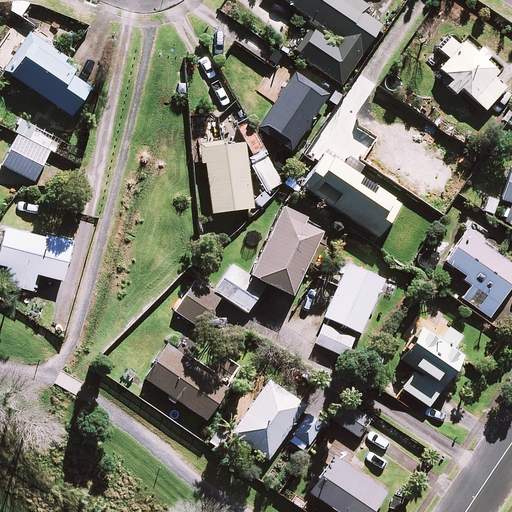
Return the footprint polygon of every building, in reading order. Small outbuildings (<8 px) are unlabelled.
[(365,6),(355,0),(280,0),(307,18),(285,49),(338,85),(379,25),(361,12),(365,6)] [(64,58),(29,34),(3,72),(69,117),(88,88),(72,78),(76,72),(62,62),(64,58)] [(462,41),(459,45),(450,37),(438,50),(448,59),(438,70),(450,81),(445,87),(454,94),(459,89),(484,110),(505,85),(494,76),(498,72),(484,60),(488,55),(479,48),(475,52),(462,41)] [(324,97),(290,75),(259,123),(293,145),(324,97)] [(47,151),(16,136),(1,166),(32,181),(47,151)] [(241,144),(221,147),(220,140),(215,141),(215,137),(196,140),(200,165),(203,165),(211,214),(250,208),(249,199),(258,198),(256,183),(247,184),(241,144)] [(356,177),(321,154),(299,188),(376,238),(397,205),(366,185),(370,179),(359,171),(356,177)] [(280,183),(266,158),(250,167),(265,192),(280,183)] [(511,165),(499,200),(509,204),(503,223),(511,225),(511,165)] [(288,296),(302,267),(309,270),(322,244),(316,241),(321,229),(280,208),(247,275),(229,265),(214,293),(245,314),(263,284),(288,296)] [(439,222),(425,211),(415,224),(429,235),(439,222)] [(444,263),(463,276),(460,281),(469,287),(461,299),(488,318),(511,282),(511,263),(482,243),(488,234),(471,223),(444,263)] [(70,242),(3,229),(0,243),(0,265),(6,267),(2,285),(31,290),(34,275),(62,280),(70,242)] [(382,281),(347,264),(310,342),(345,359),(382,281)] [(219,299),(193,282),(173,312),(199,329),(219,299)] [(459,336),(447,328),(438,341),(418,328),(398,360),(413,370),(400,389),(428,407),(461,356),(451,349),(459,336)] [(225,387),(163,346),(142,378),(204,419),(225,387)] [(303,405),(267,380),(230,434),(266,459),(303,405)] [(370,420),(345,403),(333,421),(358,438),(370,420)] [(322,426),(306,414),(290,435),(306,447),(322,426)] [(308,493),(326,506),(324,510),(326,511),(369,511),(383,492),(332,457),(308,493)]
